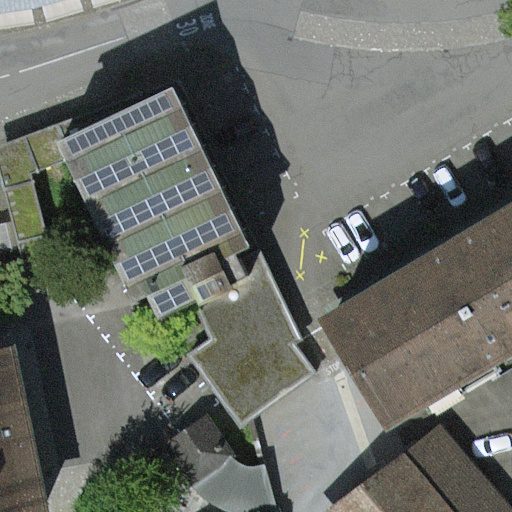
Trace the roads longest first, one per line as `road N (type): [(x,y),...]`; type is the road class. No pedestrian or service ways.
road 1 (residential): [(190,27),(308,61),(424,74),(511,66)]
road 2 (residential): [(0,80),(190,27)]
road 3 (residential): [(479,0),(373,7),(323,0)]
